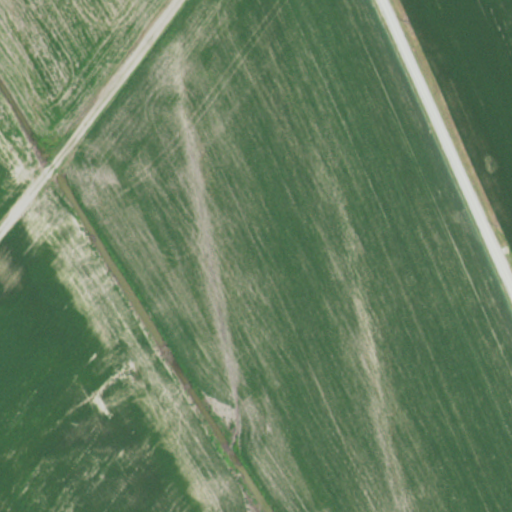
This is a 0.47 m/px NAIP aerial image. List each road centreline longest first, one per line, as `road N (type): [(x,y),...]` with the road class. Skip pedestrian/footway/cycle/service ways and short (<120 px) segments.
road 1 (residential): [(511,286),(382,0)]
road 2 (track): [(178,0),(0,227)]
